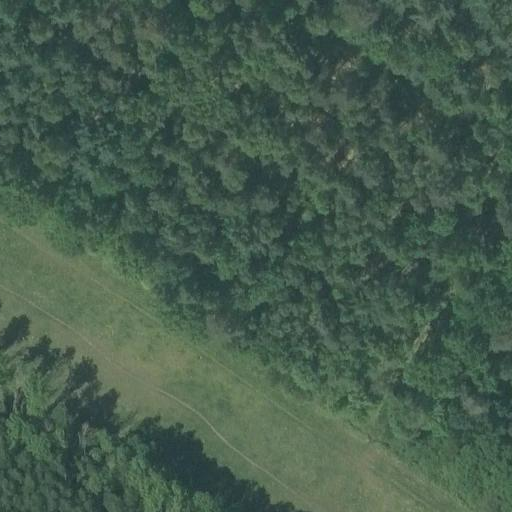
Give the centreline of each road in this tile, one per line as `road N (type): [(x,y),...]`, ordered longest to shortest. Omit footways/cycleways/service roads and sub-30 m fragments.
road 1 (track): [(482,511),(0,171)]
road 2 (track): [(511,209),(356,422)]
